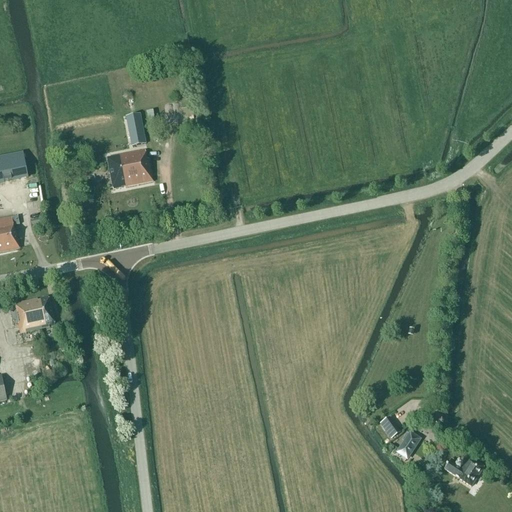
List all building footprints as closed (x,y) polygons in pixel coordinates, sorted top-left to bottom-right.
[(180,109),(183,136),(197,134),(193,107),(180,109)] [(153,111),(146,112),(149,126),(156,124),(153,111)] [(159,136),(157,125),(143,128),(140,115),(127,117),(129,131),(133,147),(146,145),(145,139),(159,136)] [(107,159),(113,190),(153,182),(149,159),(147,160),(145,151),(134,154),(107,159)] [(25,157),(0,162),(0,186),(30,181),(25,157)] [(0,220),(0,253),(20,249),(16,232),(15,232),(14,226),(20,225),(18,217),(0,220)] [(13,325),(18,324),(21,334),(55,327),(49,297),(15,305),(17,313),(11,315),(13,325)] [(66,343),(59,347),(62,353),(69,349),(66,343)] [(442,417),(432,416),(432,426),(441,427),(441,425),(443,425),(444,424),(444,423),(443,422),(442,422),(442,417)] [(390,418),(381,424),(391,439),(399,433),(396,428),(397,428),(390,418)] [(405,442),(398,453),(407,459),(420,440),(411,434),(410,435),(407,434),(403,441),(405,442)] [(451,460),(444,470),(471,487),(483,468),(468,458),(463,466),(459,463),(458,464),(451,460)]
